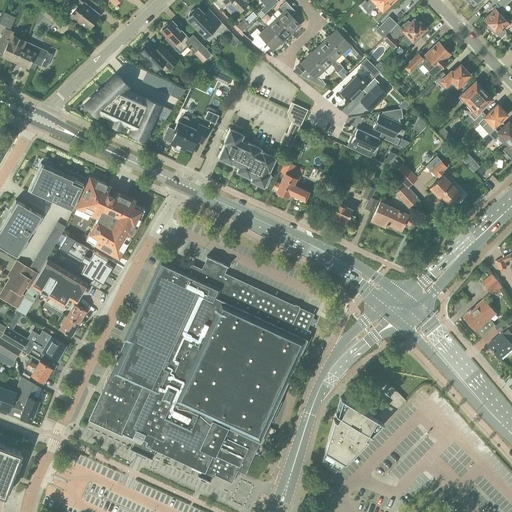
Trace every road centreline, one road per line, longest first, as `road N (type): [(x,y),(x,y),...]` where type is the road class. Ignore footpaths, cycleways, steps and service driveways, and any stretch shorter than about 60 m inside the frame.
road 1 (residential): [(27,511),(114,308),(186,187)]
road 2 (secondary): [(404,307),(315,248),(186,187)]
road 3 (residential): [(404,307),(361,337),(325,381),(279,511)]
road 4 (residential): [(42,118),(165,0)]
road 5 (secondary): [(511,427),(404,307)]
road 6 (secondary): [(186,187),(42,118)]
road 7 (secondary): [(404,307),(511,206)]
road 8 (residential): [(338,141),(349,117),(276,68),(290,53)]
